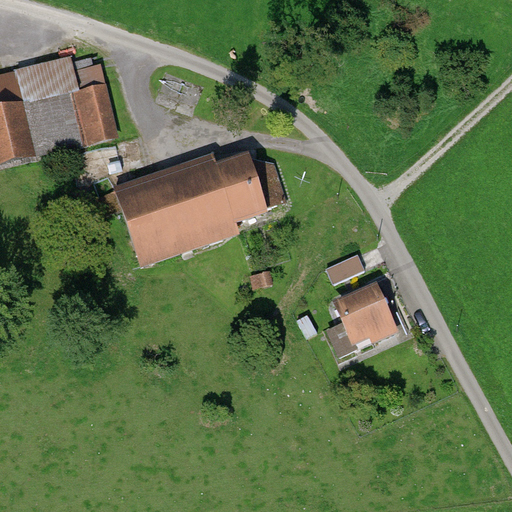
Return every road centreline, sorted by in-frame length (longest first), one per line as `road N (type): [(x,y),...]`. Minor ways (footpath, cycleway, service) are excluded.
road 1 (track): [(0,7),(240,85),(315,133),(378,209),(511,457)]
road 2 (track): [(511,88),(378,209)]
